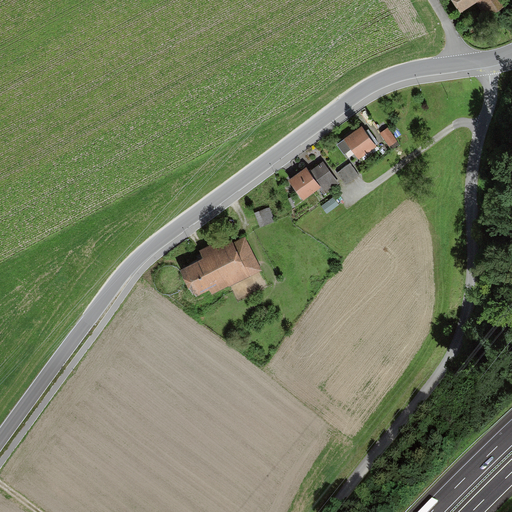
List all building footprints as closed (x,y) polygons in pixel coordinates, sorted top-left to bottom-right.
[(491,0),(447,0),(455,13),(471,7),(480,15),(495,7),(491,0)] [(373,145),(359,128),(342,143),(356,159),(373,145)] [(382,134),(392,147),(400,141),(390,128),(382,134)] [(347,185),(361,175),(353,163),(339,173),(347,185)] [(319,185),(305,169),(288,183),(301,199),(319,185)] [(261,227),(277,221),(271,206),(256,212),(261,227)] [(259,269),(244,239),(184,268),(195,291),(210,284),(213,291),(259,269)]
